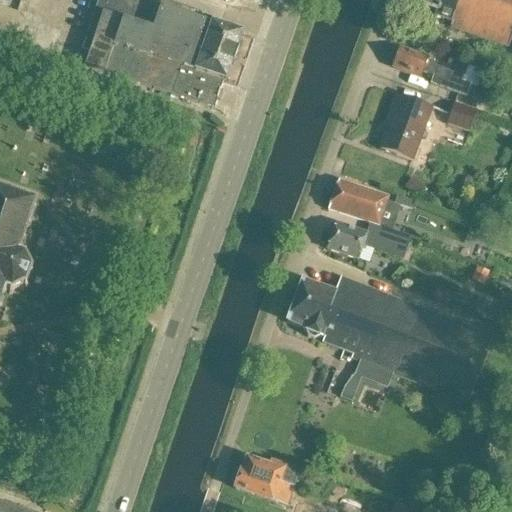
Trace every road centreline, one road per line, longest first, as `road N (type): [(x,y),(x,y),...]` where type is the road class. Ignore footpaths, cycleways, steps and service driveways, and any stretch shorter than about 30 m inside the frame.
road 1 (unclassified): [(206,511),(387,0)]
road 2 (tertiary): [(119,511),(293,0)]
